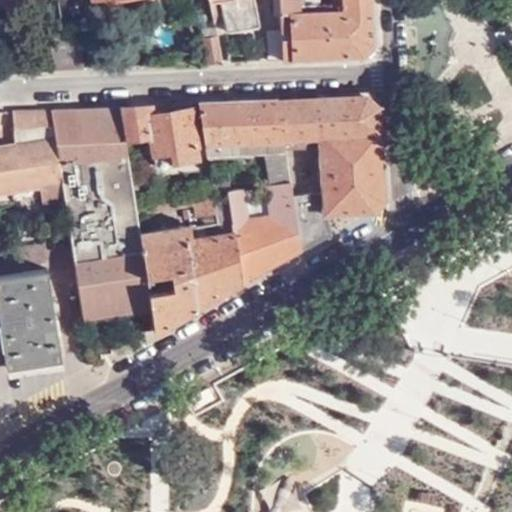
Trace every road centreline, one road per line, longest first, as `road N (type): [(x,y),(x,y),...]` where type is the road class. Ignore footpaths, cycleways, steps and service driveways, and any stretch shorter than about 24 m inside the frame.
road 1 (secondary): [(0,456),(403,236)]
road 2 (residential): [(0,90),(386,77)]
road 3 (residential): [(386,77),(403,236)]
road 4 (secondary): [(403,236),(511,175)]
